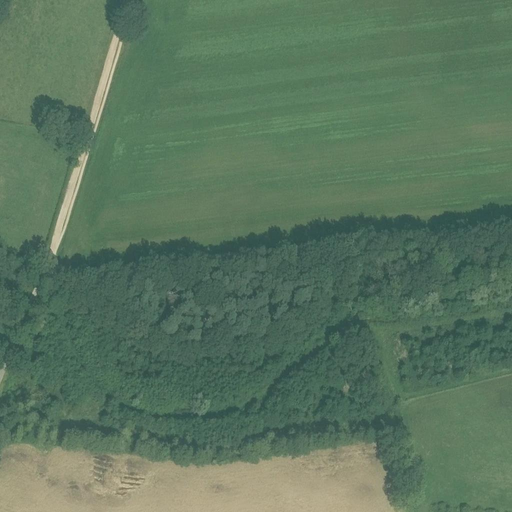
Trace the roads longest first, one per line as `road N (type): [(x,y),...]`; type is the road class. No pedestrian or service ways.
road 1 (track): [(42,277),(511,229)]
road 2 (track): [(42,277),(126,0)]
